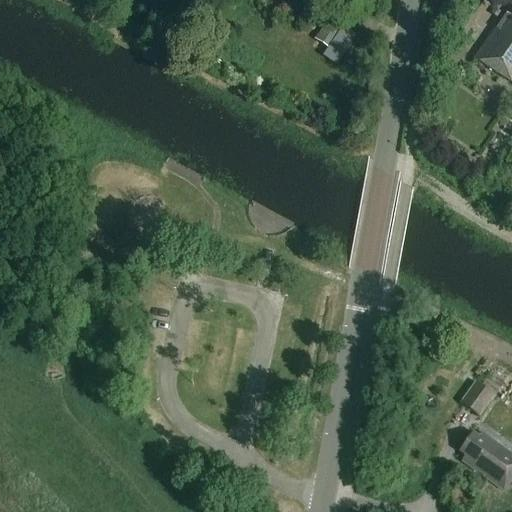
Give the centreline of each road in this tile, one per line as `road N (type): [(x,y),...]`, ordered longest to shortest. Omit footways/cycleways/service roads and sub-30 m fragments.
road 1 (tertiary): [(320,511),(411,0)]
road 2 (track): [(385,299),(511,360)]
